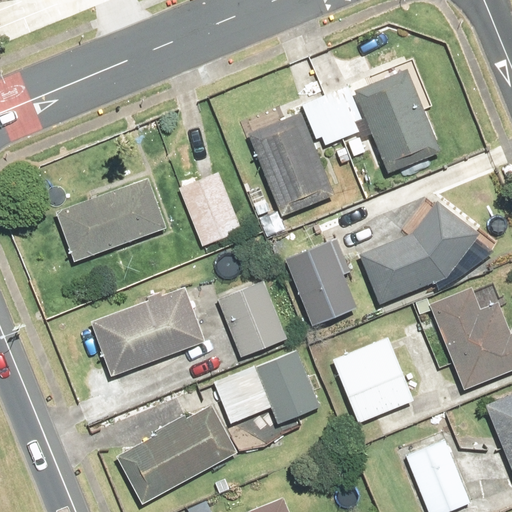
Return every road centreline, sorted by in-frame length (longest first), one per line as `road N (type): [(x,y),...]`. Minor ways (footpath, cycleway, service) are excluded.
road 1 (tertiary): [(273,0),(0,113)]
road 2 (primary): [(0,337),(67,511)]
